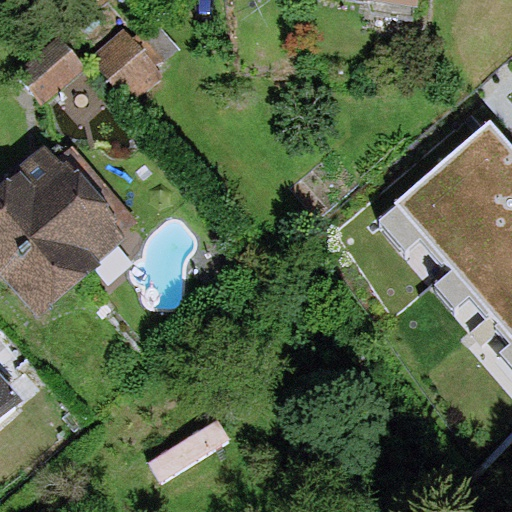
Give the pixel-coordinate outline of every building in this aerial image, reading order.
[(418,0),(359,0),(417,8),(418,0)] [(124,90),(158,72),(138,35),(104,53),(124,90)] [(380,229),(406,259),(422,246),(452,280),(437,293),(455,314),(471,301),(511,348),(511,354),(503,362),(511,372),(511,155),(493,133),(380,229)] [(63,158),(0,215),(0,262),(38,305),(125,227),(63,158)] [(0,366),(0,421),(27,397),(0,366)]
